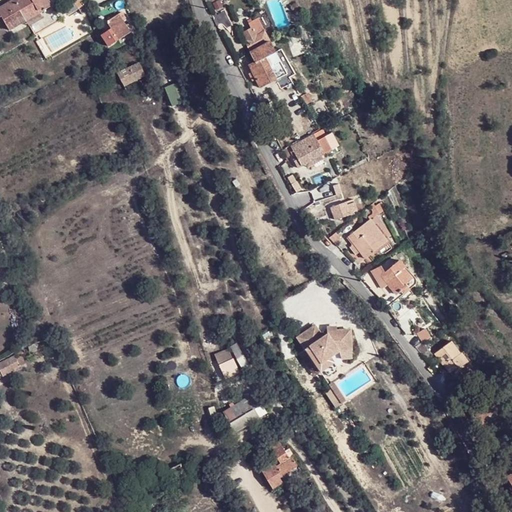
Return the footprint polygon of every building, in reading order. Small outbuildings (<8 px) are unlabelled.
[(9,32),(31,18),(53,6),(49,0),(10,0),(0,6),(0,18),(1,18),(9,32)] [(53,6),(31,18),(33,23),(55,10),(53,6)] [(101,24),(105,30),(112,43),(127,36),(118,16),(101,24)] [(259,89),(283,78),(278,63),(275,56),(264,32),(255,37),(251,27),(242,32),(254,63),(250,66),(259,89)] [(112,43),(105,30),(101,32),(107,45),(112,43)] [(141,61),(117,72),(123,84),(147,74),(141,61)] [(314,136),(292,146),(294,152),(297,158),(293,161),(297,169),(338,148),(331,135),(317,142),(314,136)] [(292,145),(282,150),(281,151),(284,157),(294,152),(292,146),(292,145)] [(357,197),(331,206),(336,220),(362,211),(357,197)] [(380,215),(372,204),(368,207),(370,212),(366,216),(367,217),(347,236),(353,243),(349,248),(355,256),(360,251),(366,257),(386,239),(385,237),(391,232),(378,217),(380,215)] [(337,232),(331,238),(336,244),(342,239),(337,232)] [(406,286),(411,280),(404,271),(406,269),(400,256),(395,258),(397,263),(385,272),(382,266),(372,270),(382,291),(389,288),(396,297),(400,294),(407,288),(406,286)] [(416,286),(411,280),(406,286),(407,288),(400,294),(403,295),(416,286)] [(317,328),(297,342),(306,356),(300,360),(317,383),(339,368),(335,362),(343,356),(344,356),(356,355),(357,355),(355,332),(340,333),(339,329),(329,329),(330,336),(325,339),(317,328)] [(453,372),(463,364),(446,342),(430,355),(445,374),(451,370),(453,372)] [(214,360),(219,369),(231,363),(227,354),(214,360)] [(17,355),(0,363),(0,376),(22,366),(17,355)] [(244,398),(247,401),(236,408),(235,406),(231,409),(233,412),(226,416),(234,427),(233,427),(239,435),(261,420),(256,412),(263,407),(252,391),(244,398)] [(333,391),(326,395),(338,411),(344,407),(333,391)] [(464,406),(456,391),(451,394),(459,408),(464,406)] [(474,423),(494,412),(486,398),(467,409),(474,423)] [(497,419),(494,412),(474,423),(478,430),(497,419)] [(290,451),(285,453),(278,443),(270,448),(280,465),(276,467),(275,465),(262,473),(272,490),(282,484),(279,479),(298,467),(292,459),(294,457),(290,451)] [(505,475),(509,482),(511,486),(511,467),(503,473),(505,475)] [(503,484),(509,482),(505,475),(500,478),(503,484)]
